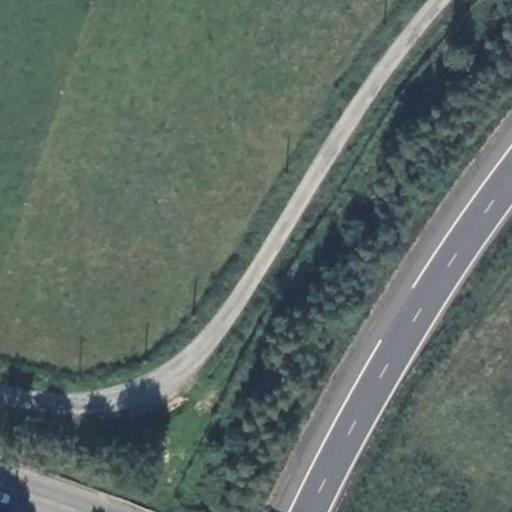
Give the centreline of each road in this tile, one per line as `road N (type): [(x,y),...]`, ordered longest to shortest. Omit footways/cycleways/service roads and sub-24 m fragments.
road 1 (unclassified): [(440,0),(352,114),(241,295),(169,379),(113,403),(0,393)]
road 2 (motorway): [(511,182),(391,362),(314,511)]
